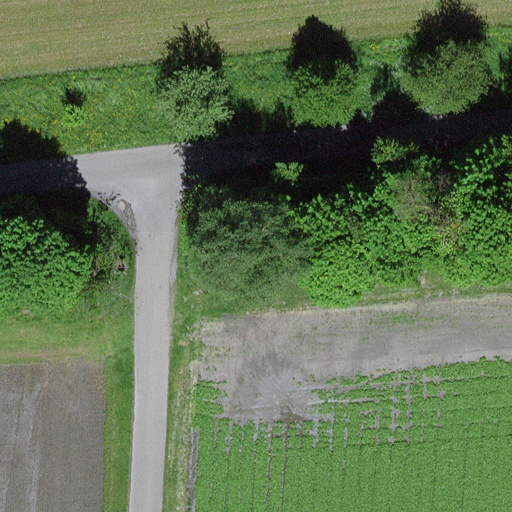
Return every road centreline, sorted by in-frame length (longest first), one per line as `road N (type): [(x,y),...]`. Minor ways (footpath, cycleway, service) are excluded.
road 1 (unclassified): [(511,124),(0,181)]
road 2 (track): [(140,511),(157,163)]
